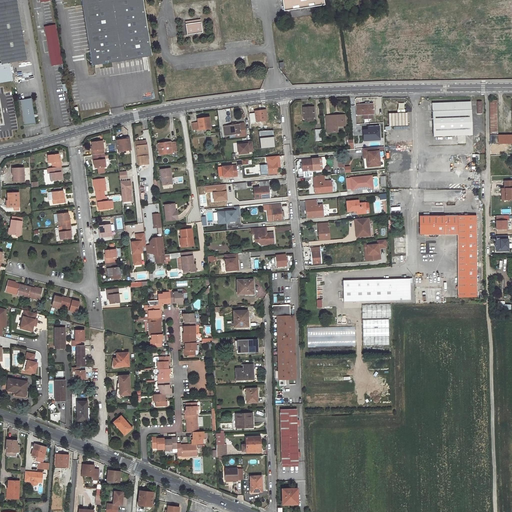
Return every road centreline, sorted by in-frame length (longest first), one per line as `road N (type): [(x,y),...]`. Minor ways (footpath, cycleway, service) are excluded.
road 1 (unclassified): [(283,93),(511,87)]
road 2 (residential): [(267,308),(272,511)]
road 3 (residential): [(171,309),(178,429),(143,429),(144,469)]
road 4 (residential): [(283,93),(299,266)]
road 5 (residential): [(74,133),(93,290)]
road 6 (unknown): [(299,266),(301,382),(286,392)]
road 7 (unclassified): [(144,469),(24,421)]
road 8 (track): [(103,452),(97,329)]
